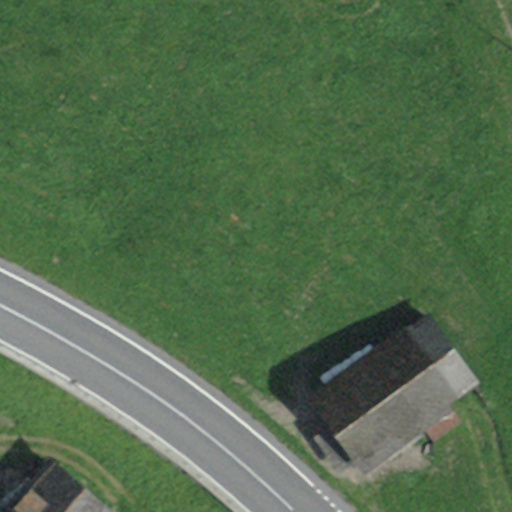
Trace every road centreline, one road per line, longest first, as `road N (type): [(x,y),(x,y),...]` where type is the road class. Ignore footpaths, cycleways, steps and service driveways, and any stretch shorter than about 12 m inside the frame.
road 1 (secondary): [(0,310),(65,342),(215,443),(290,511)]
road 2 (track): [(128,511),(88,466),(0,435)]
